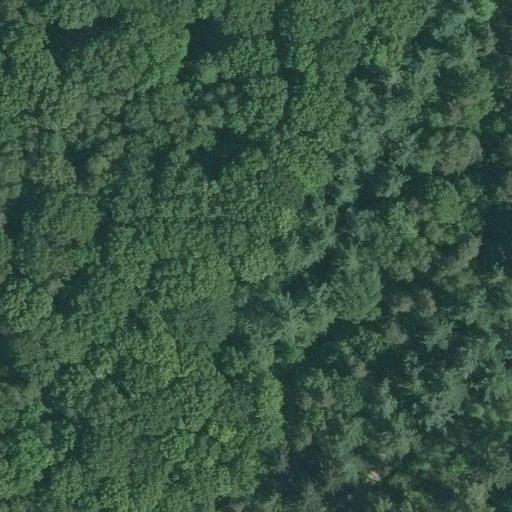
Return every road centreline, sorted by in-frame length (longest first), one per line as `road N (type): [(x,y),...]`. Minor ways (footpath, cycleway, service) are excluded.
road 1 (track): [(0,395),(329,0)]
road 2 (track): [(511,286),(428,428),(331,510)]
